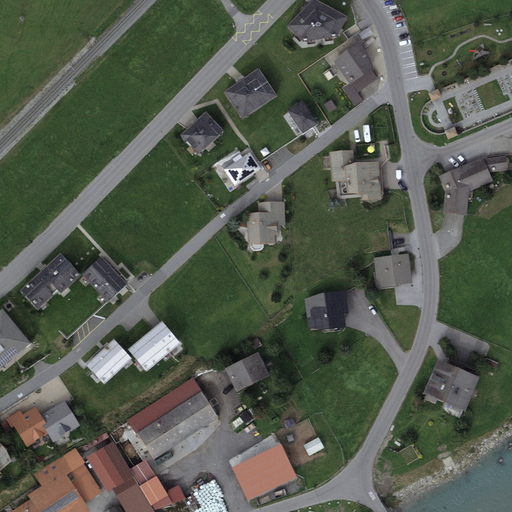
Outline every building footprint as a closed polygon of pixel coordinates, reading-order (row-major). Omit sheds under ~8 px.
[(318,0),(312,0),(287,26),(303,40),(337,36),(348,17),(318,0)] [(360,43),(334,61),(350,84),(352,83),(358,92),(377,78),(371,69),(373,67),(366,51),(360,43)] [(259,68),(224,91),(242,118),(277,95),(259,68)] [(302,100),(287,111),(302,133),(318,123),(302,100)] [(206,111),(181,135),(199,154),(224,130),(206,111)] [(332,182),(335,181),(356,180),(355,163),(354,150),(330,152),(332,182)] [(235,162),(224,169),(235,186),(262,168),(250,151),(243,157),(241,153),(232,159),(235,162)] [(482,157),(461,167),(470,191),(493,181),(490,172),(508,169),(507,156),(484,158),(482,157)] [(355,163),(356,180),(381,178),(379,161),(355,163)] [(467,213),(470,191),(461,167),(439,176),(446,190),(443,212),(467,213)] [(382,199),(381,178),(356,180),(335,181),(337,199),(361,197),(362,200),(382,199)] [(259,212),(246,213),(248,243),(280,241),(279,225),(285,225),(284,202),(258,203),(259,212)] [(60,252),(20,290),(37,308),(58,289),(61,292),(81,274),(60,252)] [(374,257),(376,272),(410,268),(409,254),(374,257)] [(82,274),(95,288),(115,269),(102,255),(82,274)] [(412,283),(410,268),(376,272),(377,287),(412,283)] [(95,288),(108,301),(128,282),(115,269),(95,288)] [(321,293),(305,298),(309,328),(324,329),(346,327),(345,314),(348,313),(346,291),(321,293)] [(2,308),(0,310),(0,368),(31,343),(2,308)] [(162,321),(129,350),(147,371),(181,343),(162,321)] [(114,339),(87,364),(106,384),(133,358),(114,339)] [(258,352),(225,368),(237,391),(270,375),(258,352)] [(438,359),(424,393),(465,410),(479,376),(438,359)] [(192,377),(128,420),(154,459),(218,417),(192,377)] [(65,400),(39,416),(50,433),(54,440),(80,425),(65,400)] [(27,447),(50,433),(39,416),(34,407),(23,414),(21,410),(6,419),(11,427),(14,426),(27,447)] [(309,458),(324,451),(319,440),(303,447),(309,458)] [(130,468),(113,441),(87,458),(108,492),(112,489),(126,511),(154,511),(151,505),(168,495),(145,459),(130,468)] [(0,471),(0,470),(0,468),(14,458),(0,442),(0,471)] [(34,474),(42,486),(65,471),(85,502),(101,492),(83,464),(85,462),(75,447),(34,474)] [(88,511),(90,511),(85,502),(65,471),(42,486),(28,495),(30,499),(38,511),(88,511)] [(38,511),(30,499),(11,511),(38,511)]
